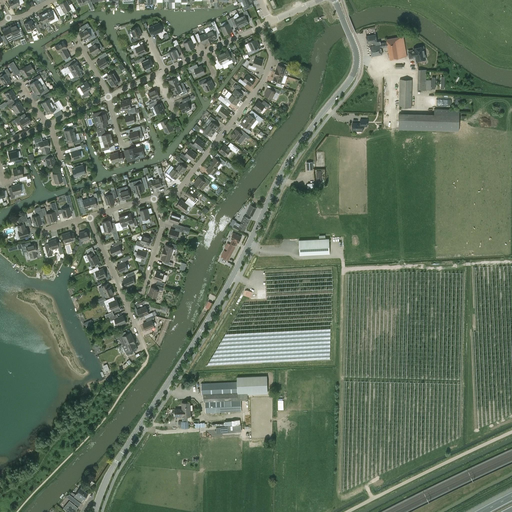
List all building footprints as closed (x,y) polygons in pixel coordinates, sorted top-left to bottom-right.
[(9,0),(8,1),(12,8),(22,3),(20,0),(9,0)] [(244,0),(242,1),(243,4),(245,6),(243,7),(244,10),(250,8),(248,5),(254,2),(252,0),(244,0)] [(75,10),(72,5),(69,7),(66,1),(59,4),(64,13),(71,9),(73,12),(75,10)] [(44,13),(49,21),(54,18),(56,21),(58,20),(54,13),(52,14),(49,10),(44,13)] [(240,16),(239,16),(241,19),(244,25),(249,23),(248,20),(251,19),(246,10),(243,12),(244,14),(240,16)] [(43,24),(49,21),(44,13),(39,16),(41,20),(39,22),(42,29),(45,27),(43,24)] [(233,17),(230,18),(234,25),(234,27),(237,26),(238,28),(244,25),(241,19),(239,16),(234,18),(233,17)] [(225,34),(232,31),(230,27),(234,25),(230,18),(228,20),(229,23),(221,27),(225,34)] [(36,22),(33,24),(31,20),(23,24),(28,31),(35,27),(37,30),(40,29),(36,22)] [(151,34),(155,32),(155,34),(163,31),(160,23),(149,28),(151,34)] [(9,27),(3,31),(6,37),(8,41),(14,38),(12,35),(19,32),(20,36),(23,35),(20,27),(17,28),(16,24),(8,27),(9,27)] [(211,31),(206,33),(210,41),(214,40),(214,39),(217,38),(217,37),(218,37),(217,35),(219,34),(218,32),(220,32),(216,25),(215,26),(215,25),(211,27),(212,29),(211,31)] [(132,42),(139,39),(138,36),(142,34),(138,27),(131,30),(134,38),(131,39),(132,42)] [(96,37),(95,34),(92,36),(87,28),(80,33),(84,40),(88,38),(90,41),(96,37)] [(199,35),(196,36),(199,41),(201,40),(202,42),(203,44),(206,42),(206,43),(210,41),(206,33),(199,36),(199,35)] [(193,35),(190,36),(192,39),(191,39),(188,41),(187,38),(183,40),(187,51),(195,47),(193,43),(196,42),(194,37),(193,35)] [(386,39),(386,42),(380,43),(380,41),(376,42),(375,35),(366,36),(367,44),(370,43),(370,46),(372,56),(382,54),(381,48),(387,47),(389,59),(407,56),(403,36),(386,39)] [(93,55),(100,50),(96,43),(99,41),(97,38),(91,42),(92,45),(89,48),(93,55)] [(248,43),(252,50),(249,52),(250,54),(257,51),(256,48),(259,47),(256,39),(248,43)] [(59,52),(64,59),(69,56),(65,49),(67,48),(63,42),(55,46),(58,53),(59,52)] [(146,52),(143,44),(139,46),(138,43),(131,46),(132,49),(135,47),(139,56),(146,52)] [(180,56),(178,53),(182,51),(178,44),(176,45),(177,49),(169,52),(172,60),(180,56)] [(424,46),(413,48),(413,50),(407,51),(409,59),(415,58),(416,62),(426,60),(424,46)] [(222,53),(226,62),(232,59),(233,62),(236,61),(232,52),(229,53),(228,50),(222,53)] [(107,55),(106,52),(99,56),(100,59),(97,61),(101,69),(109,64),(104,57),(107,55)] [(222,64),(226,62),(222,53),(217,55),(221,64),(222,64)] [(138,63),(141,61),(145,69),(153,66),(149,58),(146,60),(144,57),(137,60),(138,63)] [(260,68),(263,60),(255,57),(252,65),(252,66),(249,65),(248,68),(255,70),(256,67),(260,68)] [(68,73),(71,72),(79,67),(76,61),(75,62),(71,64),(70,62),(63,66),(68,73)] [(13,62),(9,64),(16,75),(20,73),(13,62)] [(26,66),(19,70),(24,78),(31,74),(30,73),(34,70),(31,64),(26,67),(26,66)] [(276,68),(275,72),(284,75),(286,68),(289,69),(290,66),(283,64),(282,66),(278,65),(277,68),(276,68)] [(205,73),(202,65),(194,69),(198,77),(205,73)] [(73,81),(79,77),(78,75),(81,73),(82,72),(79,67),(71,72),(74,77),(71,79),(73,81)] [(5,85),(11,81),(7,75),(10,74),(7,68),(4,70),(6,73),(3,75),(2,73),(0,74),(0,80),(1,80),(5,85)] [(431,80),(426,80),(426,70),(418,69),(417,90),(426,90),(431,90),(431,80)] [(119,82),(113,72),(107,75),(109,79),(108,79),(112,87),(119,82)] [(284,83),(281,82),(284,75),(275,72),(274,76),(273,80),(277,81),(276,84),(283,86),(284,83)] [(177,76),(176,74),(174,75),(171,76),(173,79),(169,80),(170,84),(171,88),(180,84),(176,77),(177,76)] [(248,74),(243,80),(251,86),(255,80),(248,74)] [(29,84),(33,90),(41,85),(38,79),(40,78),(39,75),(32,79),(34,82),(29,84)] [(399,107),(411,108),(412,80),(399,79),(399,107)] [(211,80),(203,83),(207,91),(214,87),(211,80)] [(84,93),(81,95),(83,98),(89,94),(88,91),(91,89),(87,82),(79,86),(84,93)] [(180,84),(171,88),(173,91),(174,91),(175,94),(179,93),(180,95),(185,93),(184,90),(183,91),(180,84)] [(41,85),(33,90),(36,95),(40,92),(42,95),(48,91),(47,88),(44,90),(41,85)] [(236,89),(232,94),(240,100),(244,95),(239,92),(241,89),(235,85),(233,87),(235,88),(236,89)] [(272,99),(276,92),(268,88),(264,95),(272,99)] [(5,102),(7,105),(14,101),(12,98),(16,96),(11,89),(4,93),(8,101),(5,102)] [(149,102),(150,105),(156,102),(157,102),(156,98),(159,97),(156,89),(148,92),(152,101),(149,102)] [(52,97),(51,94),(44,98),(45,101),(41,103),(44,109),(52,104),(49,99),(52,97)] [(236,105),(240,100),(232,94),(228,99),(236,105)] [(131,108),(129,99),(121,102),(123,110),(127,109),(128,112),(135,110),(135,107),(131,108)] [(19,101),(15,104),(14,101),(7,105),(9,108),(12,106),(16,113),(23,109),(19,101)] [(187,101),(183,103),(179,105),(183,113),(191,109),(187,101)] [(225,108),(227,105),(222,101),(220,104),(223,106),(218,112),(226,118),(230,112),(225,108)] [(260,112),(265,106),(258,101),(253,107),(260,112)] [(55,102),(52,104),(44,109),(47,114),(52,111),(53,114),(60,110),(55,102)] [(153,106),(157,114),(165,111),(161,103),(157,105),(156,102),(150,105),(149,105),(150,108),(153,106)] [(459,131),(459,115),(459,110),(434,109),(434,114),(399,113),(398,129),(459,131)] [(136,113),(135,110),(128,112),(129,115),(125,116),(127,125),(135,122),(133,114),(136,113)] [(248,113),(244,118),(252,124),(256,119),(259,121),(260,121),(260,120),(260,119),(254,114),(252,117),(248,113)] [(101,127),(97,128),(98,131),(104,129),(106,128),(106,126),(107,126),(106,122),(108,122),(105,114),(97,116),(101,127)] [(14,119),(12,121),(13,123),(16,122),(19,120),(21,123),(19,124),(22,129),(26,127),(25,126),(31,122),(27,115),(23,118),(21,119),(20,116),(14,119)] [(211,121),(207,126),(215,132),(219,127),(215,123),(216,121),(210,116),(208,119),(211,121)] [(249,133),(251,131),(248,129),(250,126),(251,127),(252,125),(252,124),(244,118),(241,123),(245,126),(243,129),(249,133)] [(173,129),(170,122),(168,122),(167,119),(161,122),(166,133),(173,129)] [(367,127),(367,120),(360,119),(360,123),(352,123),(352,130),(363,131),(363,126),(367,127)] [(64,131),(66,137),(75,134),(73,128),(76,127),(76,124),(68,126),(69,129),(64,131)] [(132,128),(133,131),(129,133),(132,141),(140,138),(138,130),(137,130),(141,129),(140,126),(132,128)] [(207,126),(204,130),(211,136),(215,132),(207,126)] [(98,131),(97,131),(97,133),(98,136),(102,135),(103,141),(112,139),(111,133),(106,134),(105,131),(104,129),(98,131)] [(248,139),(250,136),(241,129),(239,132),(236,129),(231,136),(240,143),(245,137),(248,139)] [(81,142),(80,139),(77,140),(75,134),(66,137),(67,143),(72,141),(73,144),(81,142)] [(41,135),(33,137),(36,147),(39,146),(41,150),(43,154),(50,152),(49,148),(50,147),(48,139),(42,141),(41,135)] [(198,138),(193,144),(201,150),(205,144),(198,138)] [(114,144),(112,139),(103,141),(105,147),(101,148),(102,151),(110,149),(109,146),(114,144)] [(233,144),(232,146),(229,144),(227,147),(224,144),(219,151),(226,156),(231,150),(231,149),(236,153),(239,149),(233,144)] [(74,151),(70,152),(73,160),(81,158),(78,149),(82,148),(81,145),(73,147),(74,151)] [(130,153),(126,154),(128,161),(131,160),(130,157),(144,154),(142,146),(137,148),(137,147),(129,149),(130,153)] [(185,155),(182,153),(180,155),(187,161),(189,158),(192,161),(197,155),(189,149),(185,155)] [(18,160),(16,151),(8,153),(10,161),(14,160),(15,164),(23,162),(22,159),(18,160)] [(112,163),(124,159),(122,153),(119,154),(118,152),(110,155),(112,163)] [(49,157),(48,155),(41,157),(41,160),(45,159),(47,167),(55,164),(53,156),(49,157)] [(210,163),(211,164),(216,168),(221,162),(224,164),(226,162),(220,157),(218,159),(214,157),(210,163)] [(181,164),(183,162),(181,160),(179,158),(177,161),(179,162),(180,163),(175,169),(180,173),(182,174),(186,168),(183,165),(181,164)] [(211,164),(206,170),(210,173),(213,175),(218,169),(216,168),(211,164)] [(73,177),(85,173),(83,165),(75,167),(75,169),(72,170),(73,177)] [(27,179),(26,176),(23,177),(23,176),(21,168),(13,170),(15,179),(19,177),(20,181),(27,179)] [(166,172),(164,174),(166,175),(172,180),(174,177),(176,179),(180,173),(175,169),(174,168),(169,174),(168,173),(166,172)] [(53,174),(55,183),(63,181),(64,184),(67,184),(65,176),(61,177),(60,172),(53,174)] [(203,190),(206,185),(207,186),(210,182),(204,177),(202,179),(199,177),(194,183),(200,189),(203,190)] [(162,186),(166,185),(164,180),(161,181),(160,178),(153,180),(152,178),(148,179),(150,187),(154,186),(154,188),(162,186)] [(132,190),(135,189),(136,193),(144,191),(142,183),(134,185),(133,185),(132,182),(130,183),(132,190)] [(11,187),(8,188),(9,191),(11,198),(14,198),(13,194),(21,192),(19,184),(11,186),(11,187)] [(114,198),(117,197),(115,190),(114,187),(113,187),(112,188),(112,189),(112,190),(112,191),(111,191),(111,192),(110,193),(110,194),(110,195),(104,196),(107,204),(115,202),(114,198)] [(131,197),(128,189),(120,192),(119,188),(116,189),(119,197),(121,196),(123,200),(131,197)] [(190,188),(186,194),(189,197),(187,200),(193,205),(195,203),(198,199),(195,197),(197,194),(190,188)] [(94,197),(88,199),(91,208),(97,206),(95,201),(98,201),(96,193),(93,194),(94,197)] [(79,200),(78,200),(80,207),(84,206),(85,210),(91,208),(88,199),(82,201),(81,197),(79,198),(79,200)] [(184,211),(189,205),(192,207),(193,205),(187,200),(185,203),(181,200),(177,205),(184,211)] [(45,208),(41,209),(43,216),(47,215),(47,216),(49,222),(57,219),(56,216),(59,215),(57,207),(55,202),(50,204),(53,212),(46,214),(45,208)] [(71,203),(68,203),(69,207),(62,209),(61,210),(63,218),(72,215),(71,211),(74,210),(71,203)] [(246,213),(252,216),(257,207),(250,204),(246,213)] [(43,216),(41,209),(40,207),(37,207),(38,210),(34,211),(35,216),(32,217),(34,226),(42,224),(40,219),(43,218),(43,216)] [(147,209),(140,211),(142,217),(138,218),(140,224),(150,221),(149,218),(150,218),(147,209)] [(131,213),(125,215),(128,224),(134,223),(135,226),(138,225),(135,217),(132,218),(132,216),(131,213)] [(172,226),(176,227),(180,228),(181,226),(178,225),(178,224),(181,217),(172,214),(171,216),(169,221),(174,222),(172,226)] [(26,215),(21,216),(21,217),(17,218),(19,224),(23,222),(28,221),(26,215)] [(121,222),(118,223),(120,230),(129,227),(128,224),(125,215),(119,217),(121,222)] [(233,219),(229,226),(238,231),(239,228),(244,231),(250,219),(244,216),(240,224),(235,222),(236,220),(233,219)] [(112,230),(115,240),(119,239),(116,228),(115,223),(112,224),(110,220),(102,222),(105,232),(112,230)] [(14,227),(15,232),(14,232),(17,240),(29,236),(27,228),(25,229),(23,224),(17,226),(14,227)] [(177,239),(179,232),(180,231),(183,232),(184,230),(180,228),(176,227),(175,230),(170,229),(168,236),(177,239)] [(87,231),(78,233),(80,237),(77,238),(79,245),(82,244),(81,241),(89,239),(87,231)] [(64,243),(75,239),(73,233),(70,234),(69,232),(61,235),(64,243)] [(233,245),(233,244),(236,245),(237,242),(238,243),(241,236),(234,233),(231,239),(232,240),(230,242),(232,243),(231,244),(230,243),(226,251),(224,250),(221,256),(229,260),(236,246),(233,245)] [(137,242),(136,244),(141,246),(143,243),(144,244),(149,245),(152,238),(143,235),(141,240),(139,241),(137,241),(137,242)] [(329,238),(299,240),(300,255),(330,254),(329,238)] [(59,251),(62,250),(60,242),(57,243),(56,239),(48,242),(50,250),(58,247),(59,251)] [(122,243),(121,240),(113,243),(115,246),(110,249),(113,255),(122,252),(119,244),(122,243)] [(37,251),(35,244),(30,245),(29,242),(21,244),(22,247),(25,246),(28,254),(29,253),(30,258),(37,256),(35,251),(37,251)] [(164,248),(163,252),(171,254),(174,247),(177,248),(178,245),(171,243),(170,246),(166,244),(165,248),(164,248)] [(141,246),(136,244),(135,247),(138,248),(136,256),(145,259),(147,252),(142,250),(140,250),(141,246)] [(94,255),(93,252),(87,255),(92,266),(99,262),(96,255),(94,255)] [(162,256),(161,259),(165,260),(164,263),(171,266),(172,263),(169,262),(171,254),(163,252),(161,256),(162,256)] [(128,269),(125,261),(117,265),(120,272),(128,269)] [(99,270),(98,267),(91,270),(92,272),(95,271),(98,279),(106,276),(103,268),(99,270)] [(135,274),(134,271),(127,274),(128,277),(123,279),(126,286),(135,282),(132,275),(135,274)] [(158,280),(157,283),(165,286),(166,283),(162,282),(162,281),(165,273),(157,271),(154,279),(158,280)] [(101,286),(106,297),(114,294),(110,286),(109,287),(107,283),(101,286)] [(156,285),(155,288),(151,287),(149,295),(157,297),(159,289),(162,291),(163,288),(156,285)] [(120,307),(116,299),(113,301),(111,298),(104,301),(101,302),(102,304),(105,303),(105,304),(108,302),(112,311),(120,307)] [(144,315),(146,318),(153,315),(152,312),(149,314),(146,306),(137,310),(140,317),(144,315)] [(126,322),(123,315),(118,317),(117,314),(114,315),(110,317),(108,318),(109,321),(114,318),(117,326),(126,322)] [(151,319),(154,318),(153,315),(146,318),(147,322),(143,323),(146,330),(154,326),(152,320),(151,319)] [(122,344),(126,343),(134,340),(132,336),(130,333),(127,334),(125,332),(118,335),(122,344)] [(102,338),(104,346),(112,343),(110,336),(102,338)] [(135,343),(134,340),(126,343),(122,344),(127,354),(129,353),(131,354),(133,353),(133,351),(134,351),(133,348),(136,347),(135,344),(135,343)] [(237,382),(201,384),(202,395),(203,395),(203,402),(205,402),(205,413),(241,411),(240,400),(248,400),(247,393),(267,392),(267,376),(237,377),(237,382)] [(187,413),(188,416),(190,416),(190,402),(182,402),(182,407),(185,406),(185,407),(186,407),(185,408),(185,411),(186,411),(186,413),(187,413)] [(184,416),(184,421),(188,421),(187,416),(188,416),(187,413),(186,413),(186,411),(185,411),(185,408),(186,407),(185,407),(185,406),(182,407),(182,409),(175,409),(175,416),(182,416),(182,417),(184,416)] [(241,432),(241,425),(228,426),(216,427),(216,433),(228,432),(228,433),(241,432)] [(76,494),(76,495),(71,492),(70,494),(74,497),(74,496),(81,501),(87,493),(84,491),(85,489),(81,487),(76,494)] [(63,508),(66,511),(67,511),(73,511),(78,506),(75,504),(74,505),(75,506),(73,508),(70,506),(71,505),(68,502),(63,508)]
